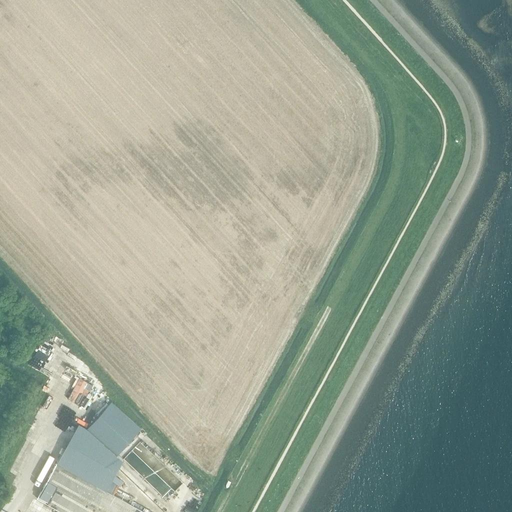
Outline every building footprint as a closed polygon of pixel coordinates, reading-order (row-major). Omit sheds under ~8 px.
[(111,401),(86,429),(116,456),(141,428),(111,401)] [(123,461),(116,456),(86,429),(79,424),(56,463),(79,476),(85,466),(104,476),(98,487),(106,491),(123,461)] [(35,468),(43,473),(59,446),(51,441),(35,468)] [(142,511),(106,491),(98,487),(79,476),(56,463),(37,498),(61,511),(142,511)] [(79,476),(98,487),(104,476),(85,466),(79,476)]
